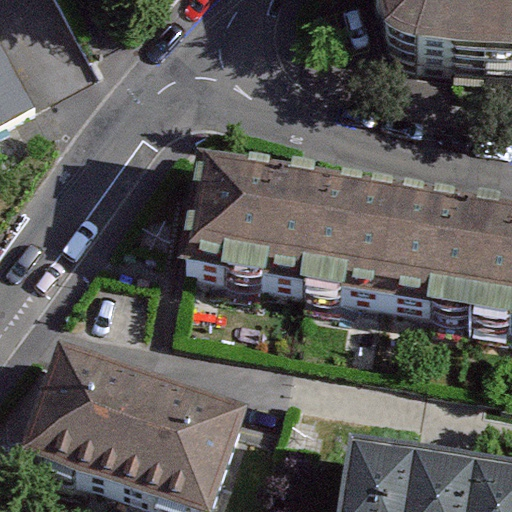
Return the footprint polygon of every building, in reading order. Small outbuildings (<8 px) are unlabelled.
[(424,84),(511,91),(511,0),(379,0),(376,11),(393,70),(405,79),(424,84)] [(0,131),(36,113),(0,44),(0,131)] [(188,288),(511,340),(511,228),(206,180),(188,288)] [(52,372),(17,472),(133,511),(216,511),(242,438),(52,372)] [(511,511),(511,493),(352,469),(345,511),(511,511)]
